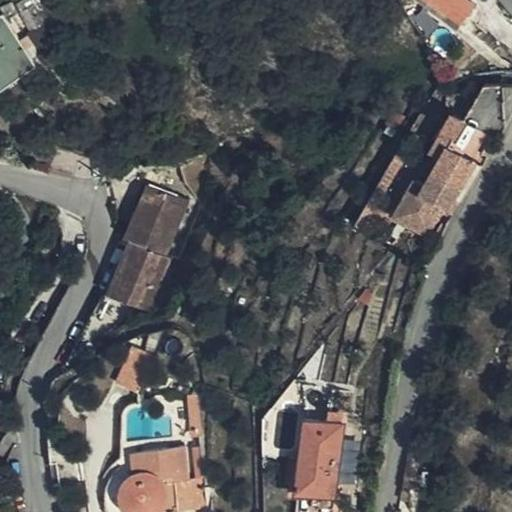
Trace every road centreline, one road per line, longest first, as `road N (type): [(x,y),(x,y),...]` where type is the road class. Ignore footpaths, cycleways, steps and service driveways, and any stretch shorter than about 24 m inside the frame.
road 1 (residential): [(0,178),(90,200),(101,219),(83,296),(35,388),(35,468),(45,511)]
road 2 (residential): [(391,511),(423,332),(447,262),(511,139)]
